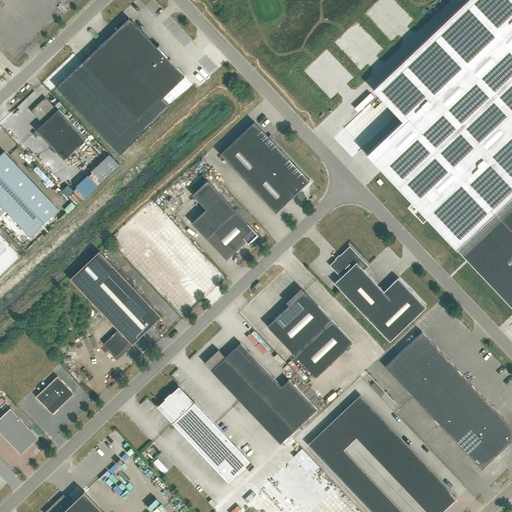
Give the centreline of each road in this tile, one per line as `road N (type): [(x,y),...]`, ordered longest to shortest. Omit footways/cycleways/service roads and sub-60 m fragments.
road 1 (unclassified): [(350,182),(0,511)]
road 2 (unclassified): [(350,182),(179,0)]
road 3 (unclassified): [(511,351),(350,182)]
road 4 (unclassified): [(0,98),(103,0)]
